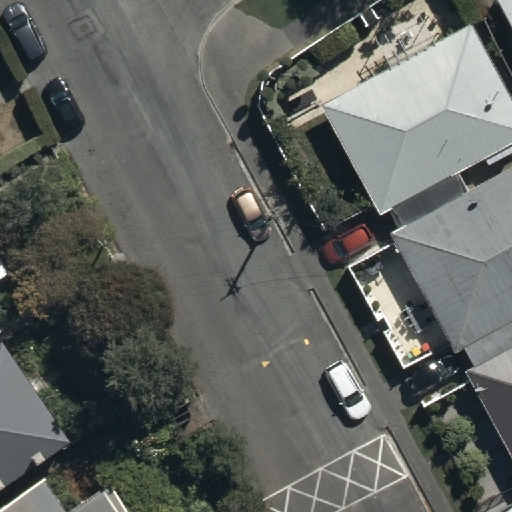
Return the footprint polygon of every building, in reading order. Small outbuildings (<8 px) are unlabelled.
[(511,0),(500,0),(511,22),(511,0)] [(511,99),(467,15),(319,94),(376,202),(386,197),(395,215),(462,179),(452,160),(511,127),(511,99)] [(395,215),(385,223),(448,343),(462,335),(472,353),(511,331),(511,152),(462,179),(395,215)] [(2,323),(0,324),(0,476),(73,426),(2,323)] [(511,331),(472,353),(460,359),(511,455),(511,331)] [(0,511),(137,511),(107,466),(64,495),(45,467),(0,496),(0,511)]
